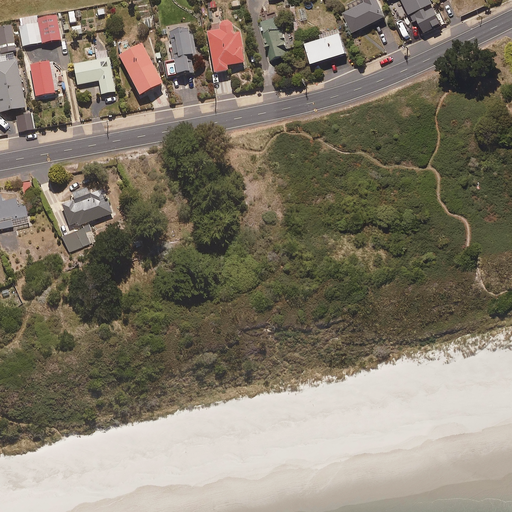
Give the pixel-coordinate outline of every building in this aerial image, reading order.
[(354,36),(387,21),(377,0),(363,0),(349,7),(351,12),(344,16),(354,36)] [(433,8),(434,7),(430,0),(388,0),(390,3),(395,0),(401,0),(411,19),(415,17),(425,37),(443,28),(433,8)] [(107,16),(105,8),(97,10),(99,18),(107,16)] [(290,19),(297,18),(296,8),(287,10),(288,19),(290,19)] [(301,23),(308,22),(306,10),(299,11),(301,23)] [(71,24),(78,23),(77,21),(84,20),(83,11),(73,13),(70,13),(71,24)] [(24,48),(43,46),(39,21),(39,18),(21,20),(24,48)] [(60,19),(39,21),(43,46),(63,43),(60,19)] [(154,28),(152,19),(145,20),(146,29),(154,28)] [(242,35),(237,36),(235,25),(227,20),(222,27),(223,32),(210,35),(217,76),(231,74),(231,69),(248,66),(242,35)] [(283,35),(280,36),(276,21),(259,26),(270,64),(283,61),(281,51),(287,50),(283,35)] [(0,37),(3,56),(18,53),(14,28),(0,30),(0,37)] [(75,37),(84,36),(83,28),(74,29),(75,37)] [(319,37),(316,28),(301,33),(304,42),(319,37)] [(312,68),(347,58),(339,31),(321,37),(322,42),(306,47),(312,68)] [(191,60),(197,59),(192,32),(172,35),(177,65),(171,66),(173,79),(194,76),(191,60)] [(143,100),(166,88),(146,47),(123,60),(143,100)] [(104,97),(118,95),(110,52),(97,54),(99,62),(76,66),(80,87),(101,83),(104,97)] [(0,110),(1,116),(29,111),(19,62),(0,65),(0,110)] [(38,99),(60,95),(54,64),(33,67),(38,99)] [(21,134),(37,131),(34,116),(19,118),(21,134)] [(34,197),(31,183),(22,185),(24,198),(34,197)] [(80,228),(90,224),(115,216),(106,191),(92,196),(90,190),(74,196),(77,203),(65,207),(72,227),(79,225),(80,228)] [(19,202),(5,205),(4,199),(0,199),(0,226),(1,231),(31,226),(28,209),(21,211),(19,202)] [(90,224),(80,228),(75,230),(76,234),(63,238),(67,248),(85,241),(87,247),(97,244),(90,224)]
